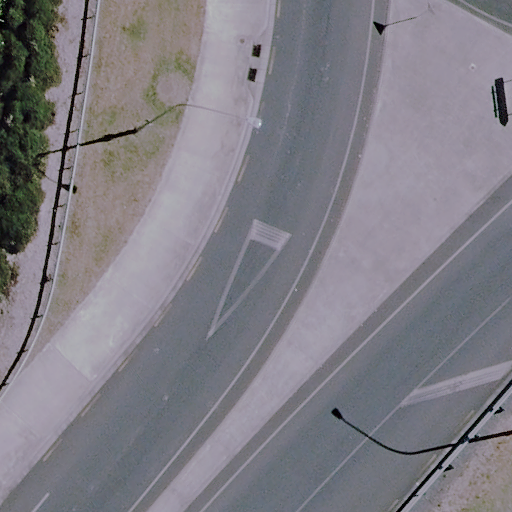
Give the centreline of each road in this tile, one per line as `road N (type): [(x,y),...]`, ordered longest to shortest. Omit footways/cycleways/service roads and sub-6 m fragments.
road 1 (secondary): [(39,511),(192,328),(284,110),(301,0)]
road 2 (secondary): [(511,224),(308,431),(246,511)]
